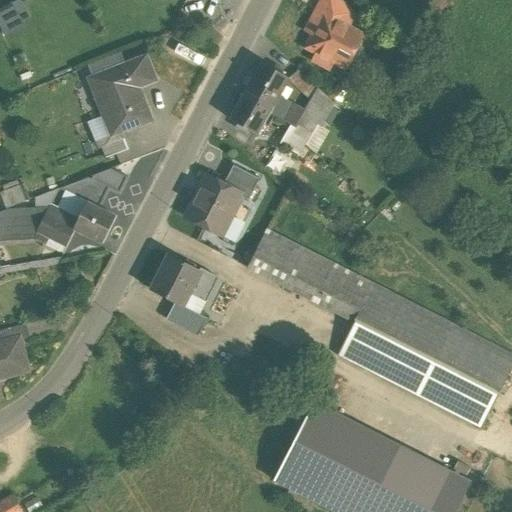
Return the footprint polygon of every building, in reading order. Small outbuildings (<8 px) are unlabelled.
[(19,15),(28,10),(21,0),(13,0),(0,7),(0,25),(5,36),(25,25),(19,15)] [(339,0),(324,0),(307,31),(314,35),(325,16),(336,22),(345,5),(339,0)] [(356,15),(345,5),(336,22),(348,29),(356,15)] [(336,22),(325,16),(314,35),(307,49),(318,55),(316,58),(331,66),(333,63),(344,69),(362,36),(348,29),(336,22)] [(147,55),(88,79),(111,137),(153,120),(138,83),(156,76),(147,55)] [(274,70),(264,63),(247,92),(274,108),(280,97),(290,80),(280,74),(274,70)] [(283,69),(277,65),(274,70),(280,74),(283,69)] [(335,104),(320,90),(311,105),(328,115),(335,104)] [(274,108),(247,92),(231,120),(258,135),(271,114),(274,108)] [(291,104),(280,97),(274,108),(271,114),(291,127),(296,129),(304,116),(290,106),(291,104)] [(328,115),(311,105),(304,116),(296,129),(293,134),(306,142),(316,126),(318,127),(321,122),(323,123),(328,115)] [(296,129),(291,127),(279,146),(297,156),(306,142),(293,134),(296,129)] [(124,138),(102,147),(106,159),(129,151),(124,138)] [(260,179),(233,166),(227,178),(254,191),(260,179)] [(112,170),(61,190),(78,198),(81,193),(102,203),(109,189),(120,194),(129,178),(112,170)] [(224,184),(208,176),(188,217),(206,226),(209,221),(223,228),(230,213),(234,215),(243,197),(250,200),(254,191),(227,178),(224,184)] [(0,192),(0,196),(5,210),(28,201),(21,184),(0,192)] [(116,218),(87,203),(75,229),(74,231),(75,231),(103,245),(116,218)] [(48,237),(37,232),(46,215),(50,208),(6,212),(0,213),(0,242),(35,240),(45,245),(48,237)] [(75,229),(46,215),(37,232),(48,237),(66,248),(75,231),(74,231),(75,229)] [(511,366),(511,354),(268,230),(248,269),(355,323),(338,356),(480,428),(511,366)] [(202,272),(169,255),(151,290),(175,303),(200,316),(218,280),(202,272)] [(200,316),(175,303),(167,318),(200,336),(208,320),(200,316)] [(25,324),(0,330),(0,342),(0,344),(22,338),(28,337),(25,324)] [(0,379),(31,372),(22,338),(0,344),(0,343),(0,379)] [(447,511),(459,489),(309,413),(274,481),(335,511),(447,511)] [(20,511),(12,498),(0,504),(0,511),(20,511)]
